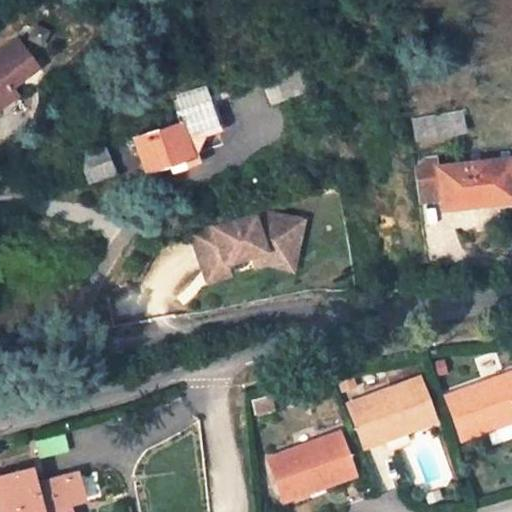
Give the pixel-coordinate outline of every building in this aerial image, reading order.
[(9,37),(0,44),(0,100),(7,95),(0,86),(29,62),(9,37)] [(132,138),(143,171),(189,155),(183,137),(215,126),(207,101),(175,111),(179,123),(132,138)] [(415,121),(417,136),(460,130),(457,115),(415,121)] [(114,174),(104,147),(78,156),(87,183),(114,174)] [(489,199),(489,202),(511,199),(511,177),(510,159),(437,168),(435,155),(424,156),(412,168),(416,201),(440,198),(442,208),(473,204),(473,200),(489,199)] [(261,214),(190,238),(201,270),(265,254),(292,259),(300,222),(261,214)] [(30,282),(37,317),(69,312),(61,268),(46,270),(48,279),(30,282)] [(133,337),(129,324),(115,327),(118,340),(133,337)] [(511,372),(444,396),(461,439),(486,430),(484,423),(511,413),(511,372)] [(347,404),(360,440),(405,424),(407,431),(434,422),(417,379),(347,404)] [(265,406),(260,392),(243,398),(248,412),(265,406)] [(511,413),(484,423),(486,430),(511,420),(511,413)] [(362,447),(407,431),(405,424),(360,440),(362,447)] [(267,458),(283,500),(307,491),(305,485),(353,468),(339,431),(267,458)] [(353,468),(305,485),(307,491),(355,474),(353,468)] [(34,485),(30,469),(0,476),(0,511),(66,511),(64,503),(80,499),(74,475),(34,485)]
